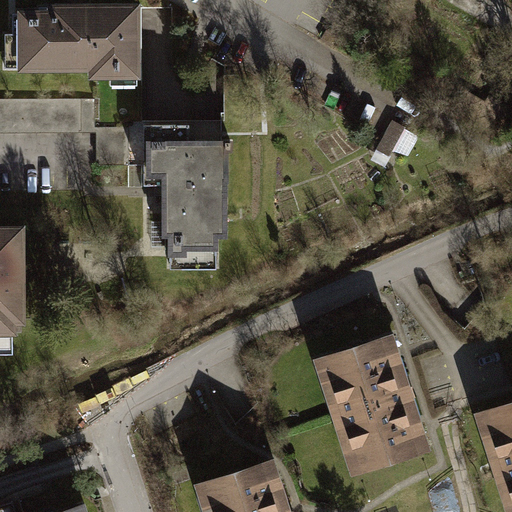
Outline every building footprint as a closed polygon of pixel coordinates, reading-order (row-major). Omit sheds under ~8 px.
[(50,0),(16,1),(18,80),(146,77),(144,0),(50,0)] [(166,186),(169,274),(231,272),(227,142),(190,143),(189,126),(144,128),(146,187),(166,186)] [(0,344),(26,345),(26,233),(0,233),(0,344)] [(403,337),(324,364),(363,479),(443,452),(403,337)] [(511,416),(483,426),(511,508),(511,416)] [(295,511),(282,468),(209,490),(215,511),(295,511)]
